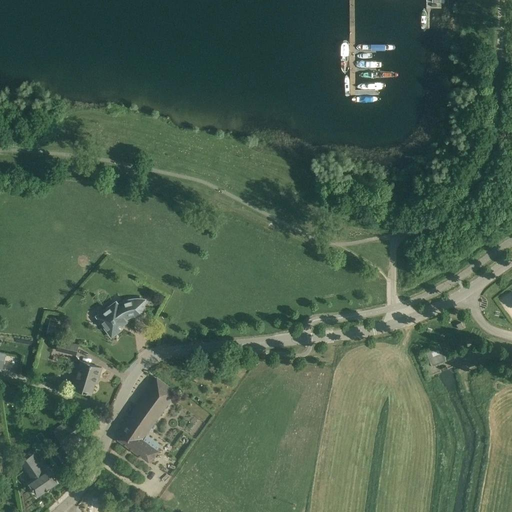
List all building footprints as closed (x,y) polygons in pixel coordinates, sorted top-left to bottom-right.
[(140,315),(142,316),(145,300),(139,299),(135,300),(129,301),(125,302),(121,303),(115,307),(114,304),(105,311),(105,312),(102,315),(101,316),(100,317),(100,318),(101,320),(101,321),(103,324),(102,325),(103,327),(104,326),(111,337),(121,330),(119,327),(126,322),(125,320),(127,318),(129,317),(131,317),(134,316),(138,315),(140,315)] [(47,334),(61,337),(64,324),(50,321),(47,334)] [(76,355),(78,345),(59,340),(57,350),(76,355)] [(440,347),(426,352),(431,367),(445,361),(440,347)] [(72,388),(92,394),(97,377),(99,377),(102,368),(81,361),(72,388)] [(135,409),(155,423),(174,395),(155,380),(135,409)] [(142,440),(155,423),(135,409),(115,437),(151,462),(158,451),(142,440)] [(72,424),(56,435),(62,444),(78,433),(72,424)] [(34,453),(20,463),(32,479),(29,481),(39,496),(58,482),(48,468),(44,470),(34,453)]
